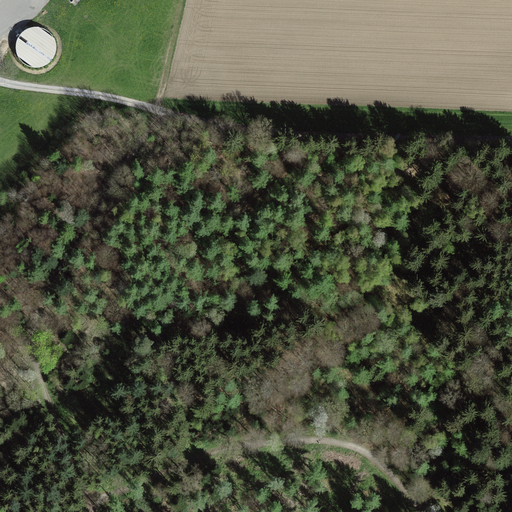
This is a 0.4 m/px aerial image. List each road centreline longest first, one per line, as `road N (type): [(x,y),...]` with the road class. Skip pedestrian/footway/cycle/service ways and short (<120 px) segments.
road 1 (track): [(89,501),(38,374),(31,335),(40,300),(157,112),(173,40),(127,0)]
road 2 (track): [(511,143),(196,124),(92,95),(0,83)]
road 3 (track): [(421,511),(359,448),(318,440),(193,457),(89,501),(90,511)]
road 4 (track): [(0,195),(92,95)]
